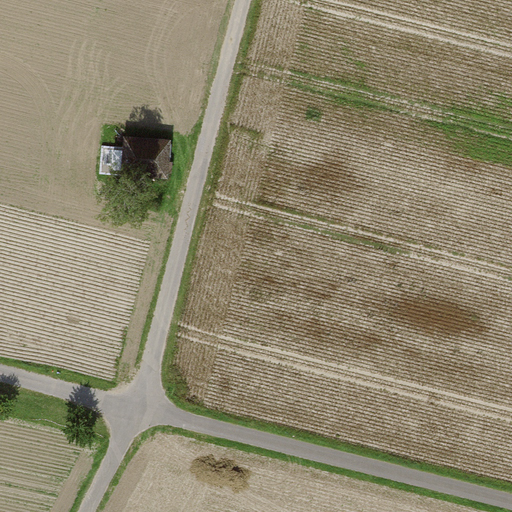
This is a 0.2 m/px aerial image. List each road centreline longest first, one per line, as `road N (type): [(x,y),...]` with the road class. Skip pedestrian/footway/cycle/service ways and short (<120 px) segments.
road 1 (unclassified): [(243,0),(139,412)]
road 2 (unclassified): [(511,505),(139,412)]
road 3 (unclassified): [(139,412),(0,377)]
